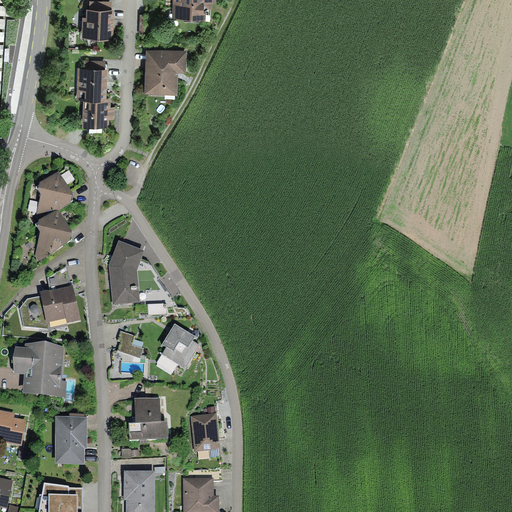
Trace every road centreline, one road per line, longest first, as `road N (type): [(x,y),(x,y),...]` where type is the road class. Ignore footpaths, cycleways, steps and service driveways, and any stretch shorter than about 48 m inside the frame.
road 1 (residential): [(235,511),(233,400),(207,327),(125,202),(94,193)]
road 2 (residential): [(94,193),(88,248),(103,511)]
road 3 (track): [(125,202),(234,0)]
road 4 (residential): [(95,168),(123,137),(130,0)]
road 5 (tertiary): [(19,135),(43,0)]
